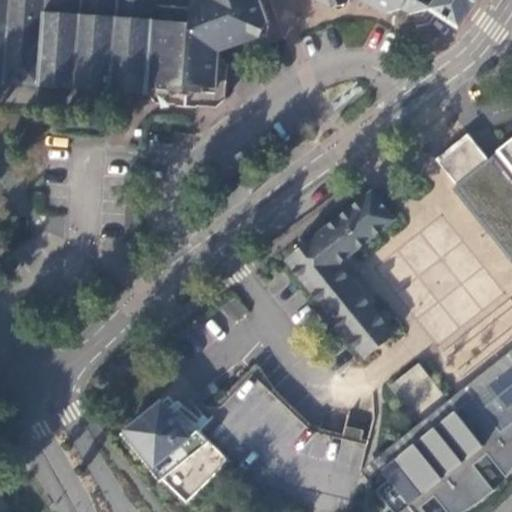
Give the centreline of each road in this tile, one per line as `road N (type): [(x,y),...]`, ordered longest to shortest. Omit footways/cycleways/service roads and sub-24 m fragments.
road 1 (unclassified): [(25,386),(443,74),(511,1)]
road 2 (secondary): [(103,511),(25,386)]
